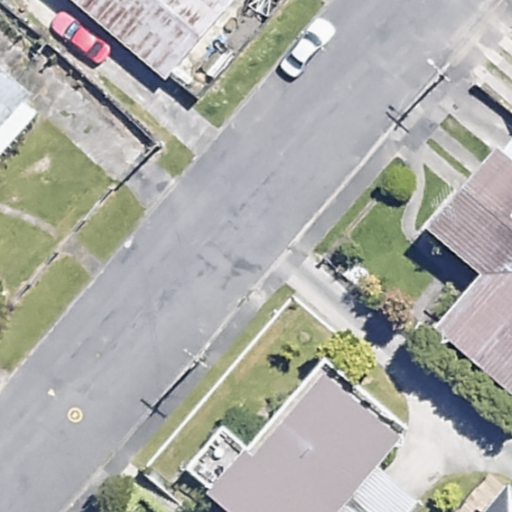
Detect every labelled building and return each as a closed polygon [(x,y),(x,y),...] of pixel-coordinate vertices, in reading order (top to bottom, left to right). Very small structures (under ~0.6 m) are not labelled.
[(36,0),(73,36),(94,15),(159,78),(235,0),(36,0)] [(0,76),(0,157),(41,113),(0,76)] [(511,122),(510,120),(422,226),(479,273),(433,329),(511,393),(511,122)] [(398,432),(319,366),(209,498),(225,511),(406,511),(415,502),(370,465),(398,432)] [(511,511),(511,497),(497,484),(473,511),(511,511)]
